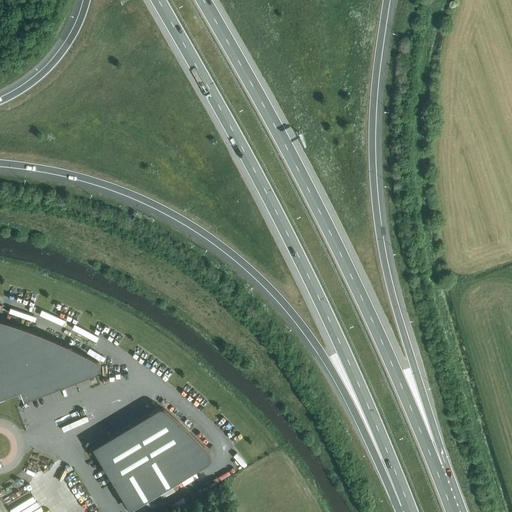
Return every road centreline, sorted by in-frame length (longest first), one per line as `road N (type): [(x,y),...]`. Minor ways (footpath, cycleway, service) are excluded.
road 1 (trunk): [(157,0),(296,253),(407,503)]
road 2 (motorway): [(0,164),(71,173),(146,200),(233,255),(325,358),(407,503)]
road 3 (trunk): [(436,472),(345,264),(203,0)]
road 4 (motorway): [(436,472),(374,196),(373,91),(386,0)]
road 5 (motorway): [(85,0),(61,52),(0,100)]
